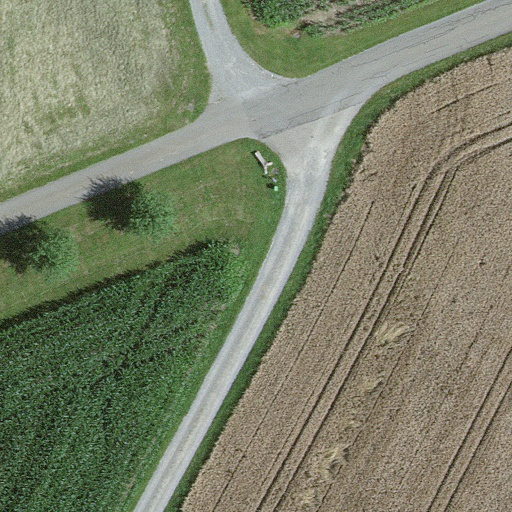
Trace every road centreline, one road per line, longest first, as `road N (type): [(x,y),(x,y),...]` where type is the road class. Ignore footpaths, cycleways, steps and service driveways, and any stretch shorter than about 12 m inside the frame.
road 1 (track): [(149,511),(277,274),(304,196),(269,104),(212,0)]
road 2 (unclassified): [(511,7),(0,216)]
